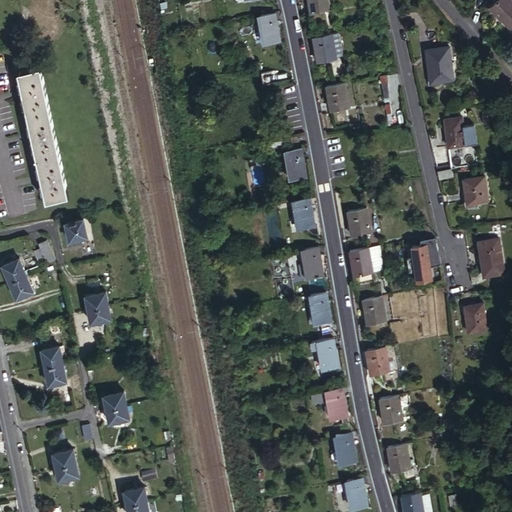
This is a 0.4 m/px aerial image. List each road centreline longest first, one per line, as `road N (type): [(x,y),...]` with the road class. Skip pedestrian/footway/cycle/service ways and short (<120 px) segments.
road 1 (residential): [(389,511),(287,0)]
road 2 (residential): [(390,0),(448,262)]
road 3 (residential): [(29,511),(0,371)]
